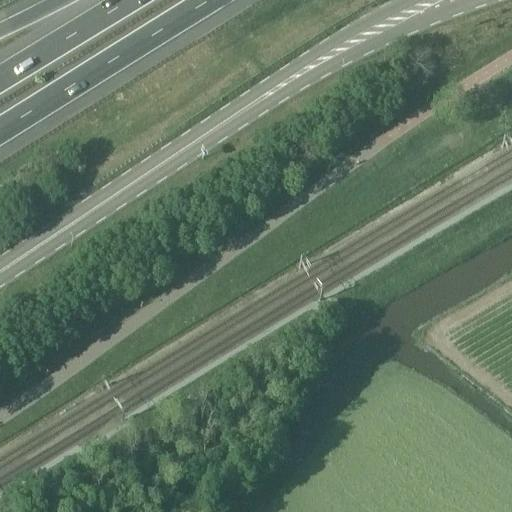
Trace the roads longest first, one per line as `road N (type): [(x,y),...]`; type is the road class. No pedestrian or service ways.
road 1 (secondary): [(0,271),(327,56),(440,0)]
road 2 (motorway): [(0,132),(212,0)]
road 3 (motorway): [(128,0),(0,78)]
